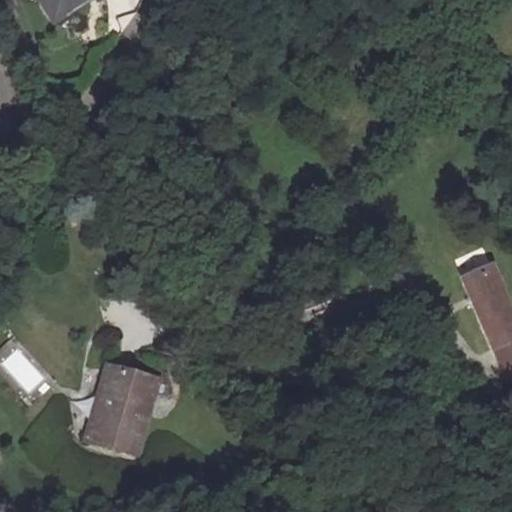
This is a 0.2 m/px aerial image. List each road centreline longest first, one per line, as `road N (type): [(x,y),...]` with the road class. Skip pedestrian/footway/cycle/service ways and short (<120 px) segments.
road 1 (residential): [(79,135),(145,170),(301,358)]
road 2 (residential): [(153,0),(105,75),(79,135)]
